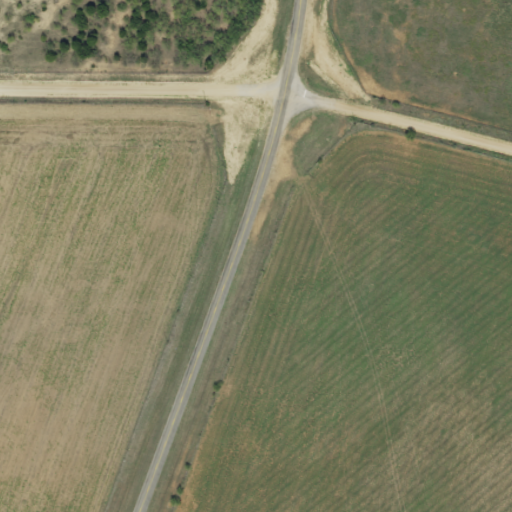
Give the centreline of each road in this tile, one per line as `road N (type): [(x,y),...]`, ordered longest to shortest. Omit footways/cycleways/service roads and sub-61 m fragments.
road 1 (tertiary): [(302,0),(257,199),(141,511)]
road 2 (residential): [(511,176),(282,115),(0,113)]
